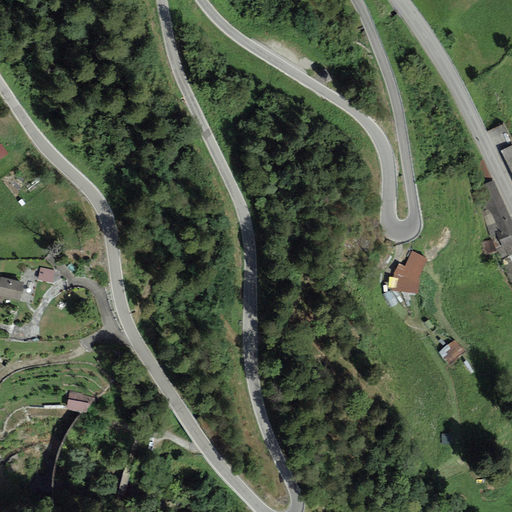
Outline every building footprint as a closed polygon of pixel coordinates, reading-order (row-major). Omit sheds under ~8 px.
[(511,145),(500,152),(505,160),(507,159),(511,169),(511,145)] [(511,221),(484,162),(475,167),(484,186),(475,190),(491,237),(481,243),(486,255),(498,251),(511,284),(511,221)] [(427,257),(411,252),(404,267),(399,263),(392,277),(391,291),(418,293),(418,279),(427,257)] [(38,280),(52,282),(54,270),(40,268),(38,280)] [(24,283),(1,278),(0,279),(0,296),(20,301),(24,283)] [(440,352),(451,362),(466,348),(455,337),(440,352)] [(67,410),(87,413),(90,395),(70,392),(67,410)]
